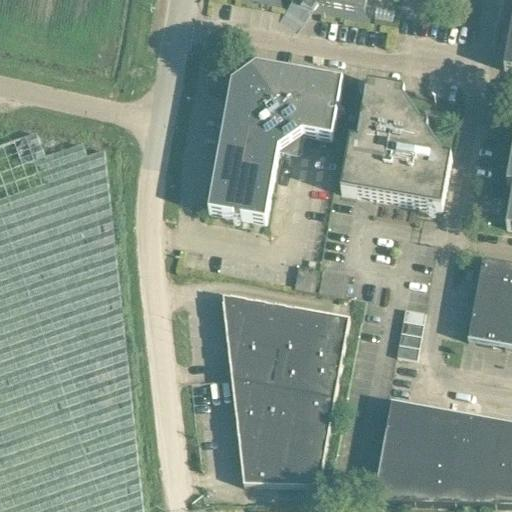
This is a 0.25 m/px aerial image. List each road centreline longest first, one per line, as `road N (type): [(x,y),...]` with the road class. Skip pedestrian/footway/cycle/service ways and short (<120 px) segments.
road 1 (unclassified): [(511,400),(425,385),(479,80)]
road 2 (unclassified): [(178,511),(147,217),(163,124)]
road 3 (unclassified): [(479,80),(179,25)]
road 4 (unclassified): [(0,87),(163,124)]
